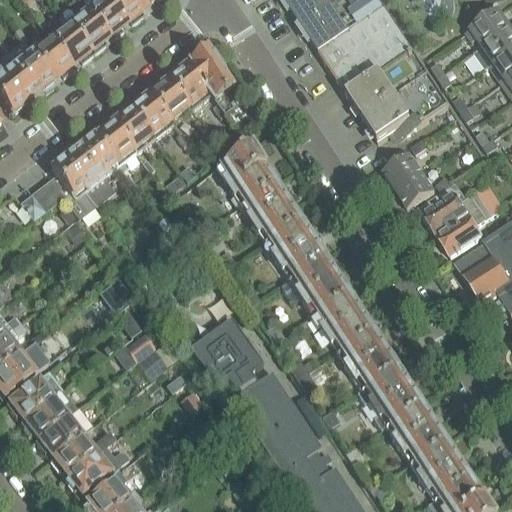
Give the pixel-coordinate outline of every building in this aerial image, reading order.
[(30,0),(17,0),(17,1),(27,13),(36,6),(30,0)] [(112,48),(130,33),(105,0),(86,15),(112,48)] [(130,33),(149,19),(134,0),(104,0),(105,0),(130,33)] [(169,3),(167,0),(134,0),(149,19),(169,3)] [(280,0),(319,59),(349,39),(324,0),(280,0)] [(324,0),(349,39),(385,16),(374,0),(324,0)] [(492,0),(485,0),(483,2),(490,12),(497,7),(492,0)] [(93,62),(112,48),(86,15),(68,29),(93,62)] [(377,80),(412,58),(385,16),(349,39),(319,59),(346,100),(377,80)] [(481,53),(510,33),(498,16),(465,39),(472,48),(476,45),(481,53)] [(42,33),(45,30),(37,20),(34,23),(42,33)] [(75,77),(93,62),(68,29),(49,43),(75,77)] [(489,73),(511,56),(511,35),(510,33),(481,53),(473,58),(485,75),(489,73)] [(23,48),(26,45),(18,34),(15,37),(23,48)] [(56,91),(75,77),(49,43),(30,58),(56,91)] [(56,91),(30,58),(22,47),(0,64),(0,105),(11,120),(28,107),(31,111),(56,91)] [(241,109),(204,53),(183,69),(215,110),(216,112),(225,122),(241,109)] [(500,89),(511,80),(511,56),(489,73),(500,89)] [(394,149),(399,145),(414,135),(448,113),(412,58),(377,80),(346,100),(378,149),(389,142),(394,149)] [(213,111),(215,110),(183,69),(165,83),(191,118),(208,105),(213,111)] [(437,84),(445,79),(438,69),(431,73),(437,84)] [(445,79),(437,84),(444,95),(452,89),(445,79)] [(511,106),(511,80),(500,89),(511,106)] [(173,132),(191,118),(165,83),(146,98),(173,132)] [(154,146),(173,132),(146,98),(128,112),(154,146)] [(460,117),(467,112),(461,102),(453,107),(460,117)] [(467,112),(460,117),(467,128),(474,123),(474,121),(481,116),(475,107),(468,112),(467,112)] [(135,161),(154,146),(128,112),(109,127),(135,161)] [(216,112),(213,114),(221,125),(225,122),(216,112)] [(203,139),(207,136),(199,126),(195,129),(203,139)] [(116,176),(135,161),(109,127),(89,142),(116,176)] [(482,152),(490,147),(483,137),(476,142),(482,152)] [(184,153),(188,150),(180,140),(177,144),(184,153)] [(106,184),(116,176),(89,142),(66,160),(68,163),(51,177),(55,182),(50,186),(63,205),(68,212),(77,224),(79,227),(115,199),(108,190),(110,188),(106,184)] [(222,145),(216,149),(223,159),(224,158),(229,154),(222,145)] [(422,146),(411,153),(416,161),(426,154),(422,146)] [(487,159),(498,152),(493,146),(490,148),(490,147),(482,152),(487,159)] [(243,212),(279,189),(254,151),(252,152),(218,174),(225,184),(221,186),(234,205),(237,203),(243,212)] [(205,175),(213,169),(205,159),(198,165),(205,175)] [(396,196),(422,179),(410,160),(383,178),(396,196)] [(151,180),(154,177),(147,167),(143,170),(151,180)] [(187,173),(180,179),(187,188),(195,183),(187,173)] [(422,179),(396,196),(409,216),(435,199),(422,179)] [(132,194),(136,191),(128,181),(124,184),(132,194)] [(186,190),(179,181),(163,193),(169,202),(186,190)] [(441,200),(452,192),(447,184),(436,191),(441,200)] [(54,213),(63,205),(50,186),(40,194),(54,213)] [(303,225),(291,207),(279,189),(243,212),(249,221),(245,223),(258,242),(261,240),(267,249),(303,225)] [(489,192),(488,192),(466,207),(456,190),(452,192),(441,200),(418,215),(437,243),(497,203),(489,192)] [(45,220),(54,213),(40,194),(31,201),(45,220)] [(191,224),(200,217),(186,199),(177,206),(191,224)] [(33,228),(45,220),(31,201),(20,210),(33,228)] [(477,233),(505,215),(497,203),(437,243),(451,264),(484,242),(477,233)] [(68,231),(77,224),(68,212),(58,219),(68,231)] [(327,262),(303,227),(303,225),(267,249),(273,257),(270,260),(282,279),(286,277),(291,285),(327,262)] [(194,237),(186,226),(171,238),(179,249),(194,237)] [(111,228),(108,230),(105,227),(100,232),(105,239),(111,234),(116,240),(119,237),(111,228)] [(511,229),(453,268),(482,312),(498,302),(511,322),(511,229)] [(75,251),(85,243),(75,230),(64,238),(75,251)] [(170,247),(163,238),(157,242),(164,251),(170,247)] [(223,253),(217,245),(209,250),(215,259),(223,253)] [(236,270),(236,269),(228,257),(218,264),(226,276),(236,270)] [(316,322),(351,299),(327,262),(291,285),(297,294),(294,297),(306,316),(310,313),(316,322)] [(149,265),(140,270),(143,276),(153,270),(149,265)] [(260,306),(253,294),(242,301),(251,313),(260,306)] [(375,336),(360,312),(351,299),(316,322),(322,331),(318,334),(331,352),(334,350),(340,359),(375,336)] [(14,323),(5,329),(0,322),(0,347),(21,331),(14,323)] [(195,351),(188,356),(220,400),(234,390),(240,400),(232,406),(243,423),(283,396),(272,379),(257,389),(250,378),(262,370),(229,325),(195,351)] [(131,345),(141,338),(133,326),(123,334),(131,345)] [(12,347),(25,336),(21,331),(0,347),(0,376),(22,360),(12,347)] [(274,349),(284,343),(277,331),(267,338),(274,349)] [(399,372),(376,336),(375,336),(340,359),(346,368),(342,371),(355,389),(358,387),(364,396),(399,372)] [(135,370),(154,356),(143,341),(124,355),(135,370)] [(48,357),(37,365),(29,354),(22,360),(0,376),(0,403),(3,407),(37,380),(54,366),(48,357)] [(155,358),(143,368),(155,383),(167,374),(155,358)] [(300,369),(291,375),(298,386),(307,380),(300,369)] [(322,372),(316,376),(324,387),(329,384),(322,372)] [(382,424),(388,432),(423,409),(399,372),(364,396),(370,405),(367,408),(379,426),(382,424)] [(21,431),(63,397),(49,378),(6,412),(21,431)] [(173,401),(188,389),(181,380),(166,392),(173,401)] [(306,398),(315,392),(307,380),(298,386),(306,398)] [(283,396),(243,423),(281,481),(285,479),(298,499),(295,501),(302,511),(359,511),(335,475),(331,477),(327,471),(332,467),(330,463),(327,460),(322,463),(318,457),(322,454),(283,396)] [(21,431),(35,449),(70,423),(78,416),(63,397),(21,431)] [(192,398),(180,407),(191,421),(203,412),(192,398)] [(448,446),(424,410),(423,409),(388,432),(394,442),(391,444),(403,463),(407,461),(412,469),(448,446)] [(70,423),(35,449),(50,467),(84,441),(93,434),(79,415),(78,416),(70,423)] [(336,421),(334,418),(333,417),(323,424),(330,435),(340,428),(336,421)] [(208,425),(197,434),(204,444),(216,436),(208,425)] [(64,486),(116,446),(110,439),(92,452),(84,441),(50,467),(64,486)] [(222,443),(212,451),(223,464),(233,456),(222,443)] [(106,454),(116,446),(64,486),(79,504),(129,465),(124,459),(119,459),(113,463),(106,454)] [(472,483),(448,446),(412,469),(419,479),(415,481),(433,508),(472,483)] [(355,472),(365,465),(357,454),(347,460),(355,472)] [(124,496),(127,494),(119,483),(83,510),(84,511),(121,511),(129,507),(134,503),(134,502),(131,504),(124,496)] [(490,511),(472,483),(433,508),(427,511),(490,511)] [(243,493),(252,504),(260,498),(251,487),(243,493)] [(377,509),(388,502),(380,490),(370,497),(377,509)] [(142,507),(155,496),(151,491),(137,502),(142,507)] [(141,511),(134,503),(129,507),(121,511),(141,511)]
